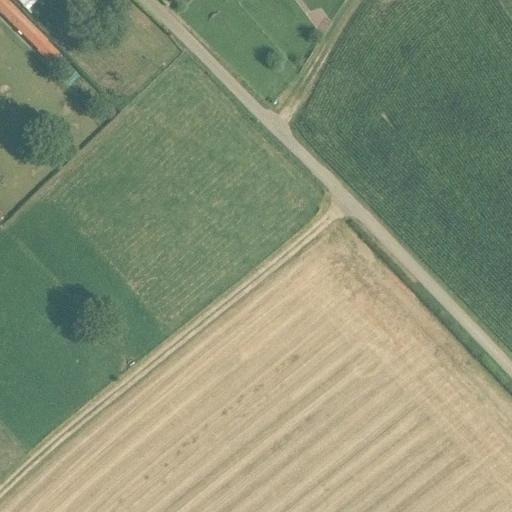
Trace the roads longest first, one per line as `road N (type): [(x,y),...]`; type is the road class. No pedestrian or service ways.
road 1 (unclassified): [(511,372),(139,0)]
road 2 (track): [(348,205),(0,490)]
road 3 (track): [(363,0),(279,136)]
